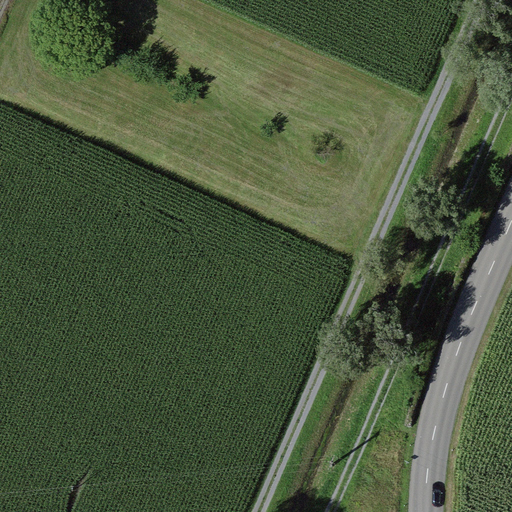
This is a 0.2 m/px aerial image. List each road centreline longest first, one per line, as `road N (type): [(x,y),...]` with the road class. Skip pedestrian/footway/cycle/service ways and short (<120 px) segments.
road 1 (track): [(485,0),(263,511)]
road 2 (tertiary): [(425,511),(449,377),(511,219)]
